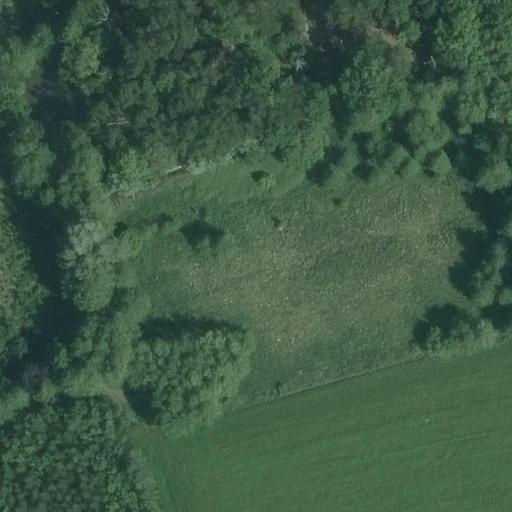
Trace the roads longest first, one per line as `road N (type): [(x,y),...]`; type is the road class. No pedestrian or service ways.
road 1 (track): [(511,43),(113,191),(101,221),(97,345),(85,361),(0,398)]
road 2 (track): [(0,437),(135,384)]
